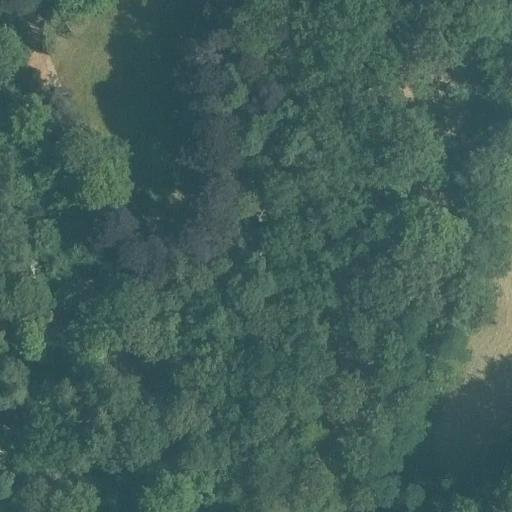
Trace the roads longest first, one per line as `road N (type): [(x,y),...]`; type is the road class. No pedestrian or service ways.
road 1 (track): [(0,121),(201,511)]
road 2 (track): [(340,511),(399,302)]
